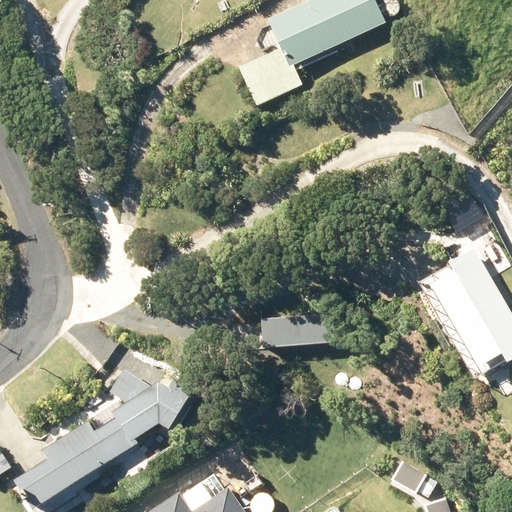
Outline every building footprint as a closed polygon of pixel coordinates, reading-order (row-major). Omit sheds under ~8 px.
[(277,49),(235,68),(253,105),(300,84),(291,65),(381,24),(370,0),(308,0),(264,20),(277,49)] [(511,321),(471,251),(411,285),(467,381),(500,362),(501,365),(511,358),(511,321)] [(305,316),(258,319),(261,348),(307,345),(305,316)] [(27,511),(128,449),(124,443),(153,425),(162,431),(165,427),(171,431),(188,406),(180,401),(191,386),(173,374),(163,389),(126,364),(106,392),(122,403),(106,414),(110,420),(90,432),(84,423),(29,457),(35,467),(9,483),(26,511),(27,511)] [(402,459),(393,480),(416,491),(426,470),(402,459)] [(250,511),(246,506),(239,511),(224,489),(208,500),(197,483),(176,497),(174,494),(148,511),(250,511)] [(450,511),(446,498),(425,505),(427,511),(450,511)] [(365,511),(361,501),(341,509),(342,511),(365,511)]
